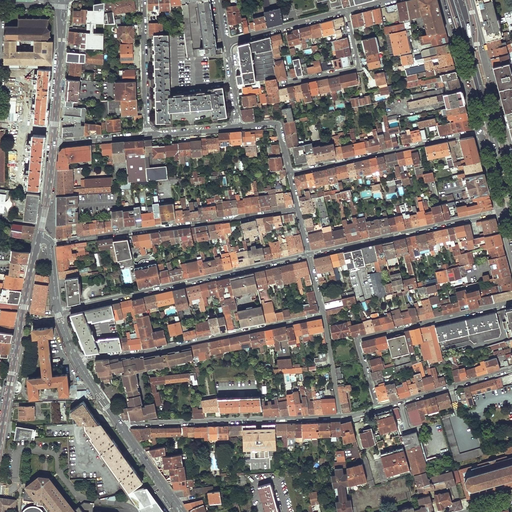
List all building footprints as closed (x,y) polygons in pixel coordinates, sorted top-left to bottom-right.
[(104,0),(104,2),(104,25),(111,24),(115,24),(113,14),(110,2),(111,2),(110,0),(104,0)] [(121,0),(111,2),(110,2),(113,14),(138,10),(138,3),(137,0),(121,0)] [(147,0),(148,11),(153,11),(153,8),(155,7),(155,4),(159,4),(158,0),(147,0)] [(158,0),(159,4),(159,10),(169,9),(169,12),(170,12),(170,6),(169,0),(158,0)] [(180,0),(181,2),(190,0),(197,0),(198,1),(199,1),(205,47),(200,48),(200,49),(193,50),(188,5),(181,5),(183,22),(184,34),(187,58),(201,56),(200,53),(206,52),(206,55),(222,53),(222,47),(216,48),(208,0),(180,0)] [(264,16),(267,27),(275,25),(282,23),(278,0),(276,0),(278,8),(270,10),(267,0),(261,0),(262,6),(264,12),(264,16)] [(316,0),(316,1),(319,0),(324,0),(325,2),(329,1),(330,7),(334,6),(335,8),(341,7),(342,8),(354,5),(353,0),(316,0)] [(427,34),(444,31),(439,10),(437,2),(436,0),(411,0),(406,1),(409,14),(421,11),(422,16),(427,34)] [(476,0),(482,20),(480,20),(482,26),(482,28),(484,36),(486,41),(488,41),(500,38),(503,37),(500,29),(492,0),(476,0)] [(503,37),(505,36),(494,0),(492,0),(500,29),(503,37)] [(383,28),(385,35),(412,29),(411,24),(409,14),(406,1),(386,7),(388,13),(395,11),(395,10),(398,9),(401,24),(383,28)] [(86,49),(103,49),(104,40),(104,37),(104,28),(104,25),(104,2),(93,4),(93,17),(86,17),(86,23),(86,33),(86,49)] [(251,8),(252,14),(264,12),(262,6),(251,8)] [(371,11),(374,24),(382,22),(379,8),(371,11)] [(81,12),(73,12),(73,23),(86,23),(86,17),(87,10),(81,10),(81,12)] [(228,18),(229,25),(241,23),(241,18),(239,11),(227,13),(228,18)] [(374,24),(371,11),(362,13),(364,26),(374,24)] [(409,14),(411,24),(414,24),(413,18),(422,16),(421,11),(409,14)] [(354,31),(365,29),(364,26),(362,13),(351,16),(354,31)] [(253,22),(255,30),(261,29),(267,27),(264,16),(261,17),(258,15),(252,16),(253,22)] [(5,25),(5,40),(17,41),(20,41),(33,41),(35,41),(48,42),(48,40),(50,37),(51,37),(51,36),(51,31),(52,31),(51,30),(50,30),(50,28),(49,26),(49,20),(50,19),(49,18),(48,19),(42,19),(41,18),(40,18),(38,18),(38,19),(36,19),(36,18),(35,18),(35,17),(33,17),(33,19),(28,19),(28,17),(27,17),(27,19),(20,19),(20,17),(19,17),(19,25),(14,25),(12,25),(8,25),(7,25),(5,25)] [(332,21),(336,41),(347,38),(346,36),(343,37),(343,35),(341,35),(339,26),(344,25),(343,18),(332,21)] [(319,24),(322,36),(331,34),(332,41),(333,41),(336,41),(332,21),(326,22),(319,24)] [(148,29),(148,35),(153,35),(162,35),(162,23),(148,23),(148,29)] [(309,27),(311,37),(311,39),(322,36),(319,24),(315,25),(309,27)] [(117,27),(118,39),(122,39),(132,39),(133,39),(133,27),(117,27)] [(298,29),(301,43),(301,45),(305,44),(304,39),(311,37),(309,27),(304,28),(298,29)] [(286,35),(289,46),(301,43),(298,29),(294,30),(292,31),(293,34),(286,35)] [(385,35),(388,50),(389,55),(409,51),(406,35),(413,34),(412,32),(412,29),(385,35)] [(68,38),(68,42),(80,43),(79,49),(85,50),(86,49),(86,33),(69,31),(68,38)] [(419,36),(421,45),(434,41),(435,42),(447,39),(444,31),(427,34),(419,36)] [(153,35),(156,123),(170,123),(171,112),(169,112),(169,110),(176,109),(205,107),(212,106),(213,108),(211,109),(212,120),(227,117),(223,88),(208,90),(208,93),(203,94),(203,92),(197,92),(197,94),(181,96),(181,94),(176,94),(176,96),(170,96),(169,34),(162,35),(153,35)] [(270,37),(274,59),(280,57),(278,45),(283,44),(280,34),(278,35),(270,37)] [(240,64),(242,75),(236,76),(237,84),(244,83),(256,81),(259,81),(276,78),(274,67),(275,66),(274,62),(274,59),(270,37),(254,41),(238,45),(240,60),(239,60),(239,64),(240,64)] [(363,40),(366,55),(377,53),(378,52),(375,37),(363,40)] [(333,41),(335,50),(349,47),(347,38),(336,41),(333,41)] [(488,41),(486,41),(486,42),(488,50),(502,46),(505,45),(511,42),(511,41),(511,39),(506,41),(501,42),(500,38),(488,41)] [(35,113),(35,123),(47,124),(47,115),(50,79),(51,64),(52,64),(53,48),(53,42),(48,42),(35,41),(35,52),(17,51),(17,41),(5,40),(4,63),(42,64),(42,70),(39,69),(38,78),(37,78),(37,83),(38,83),(36,109),(34,109),(34,110),(35,110),(35,113)] [(448,44),(421,50),(419,52),(420,55),(414,56),(415,60),(417,59),(450,52),(448,44)] [(502,46),(488,50),(489,54),(490,58),(501,56),(507,54),(511,51),(511,49),(511,48),(511,47),(511,48),(510,46),(506,48),(505,45),(502,46)] [(120,46),(120,59),(119,59),(119,61),(133,60),(133,46),(120,46)] [(339,54),(340,58),(347,56),(350,55),(349,47),(335,50),(335,55),(339,54)] [(78,54),(67,53),(66,62),(70,62),(81,63),(85,64),(85,63),(85,53),(78,52),(78,54)] [(454,65),(450,52),(417,59),(418,62),(424,61),(425,62),(425,65),(409,69),(404,70),(406,76),(415,74),(418,73),(454,65)] [(85,53),(85,63),(103,65),(103,55),(85,53)] [(367,57),(369,69),(381,66),(378,54),(367,57)] [(415,65),(412,54),(406,55),(401,56),(403,68),(404,68),(409,67),(415,65)] [(501,56),(490,58),(491,62),(492,66),(503,64),(510,62),(510,63),(511,62),(511,57),(509,59),(507,54),(501,56)] [(320,63),(321,71),(349,65),(348,62),(347,56),(340,58),(336,59),(335,59),(333,60),(334,65),(326,67),(325,61),(323,62),(320,63)] [(292,60),(294,69),(296,77),(302,76),(308,74),(306,68),(305,63),(300,64),(299,59),(292,60)] [(310,67),(311,74),(316,73),(321,71),(320,63),(319,60),(312,62),(313,67),(310,67)] [(276,79),(276,81),(286,79),(282,61),(274,62),(275,66),(274,67),(276,78),(276,79)] [(70,62),(69,79),(80,80),(81,63),(70,62)] [(503,64),(492,66),(494,75),(496,80),(496,82),(503,107),(505,113),(508,112),(511,110),(511,63),(511,62),(510,63),(510,62),(503,64)] [(425,75),(425,76),(440,73),(440,75),(455,71),(454,65),(418,73),(419,76),(425,75)] [(123,74),(123,81),(135,81),(134,70),(133,70),(119,71),(119,75),(123,74)] [(422,85),(434,83),(438,82),(443,81),(457,77),(455,71),(440,75),(441,78),(436,79),(421,83),(422,85)] [(85,73),(84,81),(92,81),(93,74),(85,73)] [(339,77),(341,87),(358,83),(356,73),(339,77)] [(374,75),(377,86),(386,83),(383,73),(374,75)] [(406,76),(407,82),(416,80),(417,80),(415,74),(406,76)] [(328,79),(332,99),(336,98),(336,94),(334,95),(333,90),(341,89),(341,87),(339,77),(328,79)] [(443,81),(444,89),(435,91),(432,92),(429,92),(427,92),(426,92),(425,93),(425,94),(423,95),(424,98),(440,95),(442,94),(461,90),(457,77),(443,81)] [(66,91),(65,100),(78,101),(80,80),(69,79),(67,79),(66,91)] [(265,81),(267,92),(277,90),(278,90),(276,81),(276,79),(265,81)] [(317,81),(319,93),(327,92),(328,96),(327,97),(328,102),(332,101),(332,99),(328,79),(317,81)] [(404,83),(405,89),(422,85),(421,83),(417,84),(416,80),(407,82),(404,83)] [(123,81),(113,82),(114,93),(120,93),(120,96),(114,96),(114,101),(122,100),(137,99),(137,97),(133,97),(132,93),(136,93),(136,81),(135,81),(123,81)] [(308,83),(311,99),(314,98),(313,95),(317,94),(318,99),(320,99),(319,95),(319,93),(317,81),(308,83)] [(301,85),(304,98),(305,102),(312,100),(311,99),(308,83),(301,85)] [(293,87),(296,100),(304,98),(301,85),(293,87)] [(243,89),(244,97),(254,95),(259,94),(261,93),(260,89),(259,89),(252,90),(251,87),(243,89)] [(290,105),(291,108),(292,112),(295,111),(293,102),(296,101),(296,100),(293,87),(287,88),(290,105)] [(379,89),(380,96),(386,95),(389,94),(389,93),(387,87),(379,89)] [(278,90),(280,102),(284,101),(285,106),(290,105),(287,88),(278,90)] [(261,103),(261,105),(279,102),(277,90),(267,92),(261,93),(259,94),(261,103)] [(442,94),(446,108),(450,107),(452,106),(459,105),(464,104),(461,90),(455,91),(447,93),(442,94)] [(425,93),(412,96),(413,101),(424,98),(423,95),(425,94),(425,93)] [(242,97),(244,107),(256,105),(254,95),(244,97),(242,97)] [(408,102),(409,108),(442,100),(440,95),(424,98),(413,101),(412,96),(412,95),(405,96),(407,102),(408,102)] [(351,100),(353,107),(354,107),(357,106),(371,104),(369,96),(365,97),(365,98),(358,99),(358,98),(351,100)] [(122,100),(123,117),(135,116),(138,116),(137,99),(122,100)] [(64,111),(64,120),(84,123),(85,113),(81,112),(82,108),(72,107),(73,103),(77,102),(78,101),(65,100),(64,111)] [(0,122),(10,123),(10,104),(7,104),(4,104),(4,112),(0,112),(0,122)] [(457,113),(466,111),(466,108),(464,104),(459,105),(452,106),(450,107),(446,108),(442,109),(443,116),(454,114),(457,113)] [(286,114),(287,122),(294,120),(292,112),(291,108),(281,110),(282,115),(286,114)] [(241,110),(242,120),(244,122),(249,121),(254,121),(253,109),(241,110)] [(457,113),(458,121),(468,119),(468,116),(466,111),(457,113)] [(436,124),(436,125),(456,121),(458,121),(457,113),(454,114),(443,116),(435,118),(436,124)] [(384,138),(386,148),(393,147),(389,128),(388,121),(387,118),(387,115),(383,116),(384,122),(386,133),(383,133),(384,138)] [(418,122),(419,128),(436,124),(435,118),(418,122)] [(108,120),(108,131),(121,130),(120,119),(108,120)] [(285,128),(286,135),(296,133),(294,123),(299,122),(298,119),(294,120),(287,122),(284,123),(285,128)] [(456,121),(436,125),(438,132),(439,136),(459,132),(471,129),(470,124),(468,119),(458,121),(456,121)] [(61,130),(60,136),(61,137),(62,137),(75,136),(85,135),(84,123),(64,120),(61,120),(61,130)] [(409,129),(412,142),(422,140),(420,133),(419,129),(413,131),(413,129),(419,128),(418,122),(408,124),(409,129)] [(84,123),(85,135),(90,135),(89,130),(96,130),(97,134),(102,134),(102,130),(102,125),(84,123)] [(389,128),(393,147),(397,146),(395,133),(400,132),(399,126),(389,128)] [(364,138),(366,153),(380,150),(376,131),(376,129),(372,130),(373,132),(375,140),(368,141),(365,128),(362,129),(363,134),(364,138)] [(351,137),(354,155),(366,153),(364,138),(361,138),(360,138),(361,143),(356,144),(353,129),(349,129),(350,134),(351,137)] [(412,142),(409,129),(406,130),(407,133),(401,135),(402,145),(412,142)] [(376,131),(380,150),(386,148),(384,138),(383,139),(382,134),(380,135),(380,130),(376,131)] [(242,132),(243,145),(243,146),(246,145),(256,145),(255,137),(263,137),(263,131),(251,132),(242,132)] [(230,133),(231,144),(241,144),(242,145),(243,145),(242,132),(236,133),(230,133)] [(218,138),(219,145),(231,144),(230,133),(225,134),(218,134),(218,138)] [(286,135),(288,148),(292,147),(298,146),(296,133),(286,135)] [(339,136),(338,133),(331,134),(333,143),(336,156),(336,159),(340,159),(343,158),(339,139),(351,137),(350,134),(339,136)] [(25,189),(25,193),(27,193),(39,195),(45,136),(34,135),(33,145),(32,145),(32,149),(32,150),(30,175),(29,175),(29,180),(30,180),(28,189),(25,189)] [(459,139),(466,162),(462,163),(461,161),(457,162),(452,146),(456,145),(455,140),(447,142),(451,154),(452,160),(454,167),(464,165),(466,164),(480,161),(477,148),(473,136),(459,139)] [(339,139),(343,158),(349,157),(354,155),(351,137),(339,139)] [(207,154),(207,150),(219,148),(219,145),(218,138),(206,139),(206,141),(201,141),(202,155),(207,154)] [(152,151),(153,158),(166,157),(165,156),(165,147),(158,147),(158,146),(152,147),(152,140),(148,140),(143,141),(144,154),(148,153),(148,151),(152,151)] [(125,142),(127,174),(127,183),(130,183),(140,182),(146,181),(144,156),(144,154),(143,141),(135,141),(125,142)] [(201,141),(190,142),(190,143),(191,155),(191,157),(202,156),(202,155),(201,141)] [(117,143),(117,151),(120,151),(120,154),(121,174),(127,174),(125,142),(121,142),(117,143)] [(424,147),(428,160),(451,154),(447,142),(424,147)] [(102,148),(102,155),(109,154),(109,159),(112,159),(112,143),(107,144),(102,144),(102,148)] [(178,144),(179,156),(191,155),(190,143),(178,144)] [(336,156),(333,143),(320,146),(320,145),(312,146),(313,153),(315,160),(336,156)] [(165,147),(165,156),(172,155),(173,160),(176,160),(176,166),(180,166),(179,156),(178,144),(173,144),(174,146),(165,147)] [(267,148),(268,154),(272,153),(272,149),(278,148),(277,144),(271,145),(271,147),(267,148)] [(69,161),(92,159),(92,145),(84,146),(63,147),(59,151),(59,154),(58,170),(70,169),(69,161)] [(246,145),(247,157),(257,156),(256,145),(246,145)] [(292,147),(296,164),(307,162),(305,155),(305,152),(304,145),(298,146),(292,147)] [(268,154),(268,158),(280,157),(279,152),(278,148),(272,149),(272,153),(268,154)] [(410,151),(413,163),(414,166),(416,175),(420,174),(419,171),(418,171),(417,167),(418,167),(418,164),(419,163),(416,152),(414,152),(413,150),(410,151)] [(403,152),(406,165),(407,172),(409,171),(408,168),(408,164),(413,163),(410,151),(403,152)] [(395,154),(401,179),(408,177),(408,173),(404,174),(402,166),(406,165),(403,152),(395,154)] [(305,155),(307,162),(308,166),(312,165),(316,164),(315,160),(313,153),(305,155)] [(383,157),(387,169),(388,174),(391,174),(390,168),(395,167),(396,170),(395,170),(398,180),(401,179),(395,154),(383,157)] [(144,156),(146,181),(150,181),(167,179),(167,177),(166,166),(148,168),(147,156),(144,156)] [(268,158),(271,171),(277,170),(279,170),(282,170),(281,164),(280,157),(268,158)] [(376,158),(380,176),(381,179),(383,178),(383,177),(383,174),(383,170),(387,169),(383,157),(376,158)] [(369,160),(372,172),(373,179),(376,178),(376,177),(380,176),(376,158),(369,160)] [(361,162),(364,174),(367,173),(372,172),(369,160),(361,162)] [(434,171),(450,168),(454,167),(452,160),(447,161),(448,165),(433,168),(434,171)] [(464,168),(465,173),(452,176),(453,179),(458,178),(461,177),(466,176),(481,173),(483,172),(482,167),(480,161),(466,164),(464,165),(454,167),(450,168),(451,171),(464,168)] [(357,175),(357,176),(360,175),(364,175),(364,174),(361,162),(354,163),(357,175)] [(347,165),(351,182),(354,181),(353,176),(357,175),(354,163),(351,164),(347,165)] [(334,168),(338,180),(340,190),(341,192),(344,192),(342,183),(341,183),(340,179),(347,178),(348,182),(351,182),(347,165),(344,166),(338,167),(334,168)] [(327,170),(330,182),(331,185),(335,184),(334,181),(338,180),(334,168),(331,169),(327,170)] [(58,177),(57,188),(73,187),(74,187),(73,169),(70,169),(58,170),(58,177)] [(319,171),(322,184),(323,185),(324,184),(330,182),(327,170),(322,171),(319,171)] [(312,173),(315,186),(322,184),(319,171),(316,172),(312,173)] [(425,180),(425,183),(427,183),(427,181),(435,180),(433,172),(423,174),(424,178),(425,180)] [(461,177),(458,178),(460,186),(463,186),(467,184),(469,191),(465,192),(462,192),(464,199),(465,199),(467,199),(487,194),(489,193),(487,186),(485,181),(483,172),(481,173),(466,176),(461,177)] [(305,174),(309,187),(315,186),(312,173),(308,174),(305,174)] [(121,177),(122,183),(127,183),(127,174),(121,174),(112,175),(111,178),(121,177)] [(294,177),(300,202),(312,199),(311,197),(310,191),(305,192),(306,197),(302,198),(300,189),(309,187),(305,174),(299,176),(294,177)] [(76,185),(76,187),(85,187),(109,185),(111,185),(111,184),(111,178),(85,180),(85,185),(76,185)] [(387,182),(389,190),(397,189),(396,184),(395,180),(392,181),(389,181),(387,182)] [(268,191),(271,210),(278,209),(275,189),(270,190),(269,185),(267,186),(268,191)] [(243,199),(246,213),(261,211),(258,192),(256,186),(255,187),(255,189),(256,197),(243,199)] [(57,188),(57,195),(76,194),(111,192),(111,187),(109,187),(77,189),(77,192),(73,192),(73,189),(73,187),(57,188)] [(275,189),(278,209),(286,208),(283,194),(282,188),(275,189)] [(0,216),(12,219),(13,206),(15,206),(16,206),(16,204),(15,203),(14,203),(15,192),(0,189),(0,216)] [(223,204),(225,216),(232,215),(228,190),(226,191),(227,196),(226,196),(227,201),(222,202),(223,204)] [(228,190),(232,215),(238,214),(235,195),(232,195),(230,190),(228,190)] [(337,193),(338,198),(339,204),(343,204),(342,202),(341,202),(340,198),(352,195),(352,194),(351,190),(344,192),(341,192),(337,193)] [(258,192),(261,211),(271,210),(268,191),(258,192)] [(235,195),(238,214),(246,213),(243,199),(242,194),(237,195),(236,192),(235,192),(235,195)] [(283,194),(286,208),(294,207),(290,192),(283,194)] [(26,206),(24,220),(36,222),(37,215),(39,201),(39,195),(27,193),(26,202),(25,202),(24,206),(26,206)] [(466,205),(468,213),(493,208),(491,201),(489,193),(487,194),(467,199),(465,199),(466,205)] [(57,195),(57,225),(76,223),(76,213),(76,206),(76,198),(76,194),(57,195)] [(215,205),(217,217),(225,216),(223,204),(218,205),(217,200),(219,200),(218,194),(213,195),(214,202),(215,204),(215,205)] [(453,195),(446,197),(448,203),(455,201),(453,195)] [(323,231),(326,246),(335,244),(330,224),(325,201),(324,196),(318,197),(315,198),(316,201),(318,209),(318,210),(321,222),(321,224),(322,227),(323,231)] [(421,197),(427,223),(434,221),(432,211),(429,212),(426,201),(425,201),(424,200),(422,196),(421,196),(421,197)] [(417,212),(420,225),(427,223),(421,197),(418,198),(421,211),(417,212)] [(300,202),(303,213),(314,211),(312,202),(316,201),(315,198),(312,199),(300,202)] [(208,207),(210,218),(217,217),(215,205),(211,206),(211,202),(209,203),(208,199),(206,199),(208,207)] [(198,206),(200,219),(210,218),(208,207),(201,208),(200,201),(197,202),(198,206)] [(344,229),(347,241),(361,238),(358,222),(357,219),(354,206),(353,201),(351,202),(354,217),(353,217),(354,223),(348,224),(346,218),(346,219),(343,204),(339,204),(344,229)] [(432,211),(434,221),(445,219),(441,205),(440,201),(430,203),(432,211)] [(441,205),(445,219),(450,218),(447,207),(456,205),(455,201),(441,205)] [(182,210),(183,222),(192,220),(190,209),(185,210),(184,202),(181,203),(181,205),(182,210)] [(159,209),(161,220),(175,218),(173,206),(173,203),(158,205),(159,209)] [(175,220),(176,223),(183,222),(182,210),(179,210),(178,206),(178,205),(173,206),(175,218),(175,220)] [(395,217),(398,230),(406,228),(401,209),(400,205),(396,206),(397,213),(394,214),(395,217)] [(468,213),(466,205),(457,207),(459,216),(468,213)] [(190,209),(192,220),(200,219),(198,206),(189,207),(190,209)] [(387,212),(391,231),(398,230),(395,217),(391,218),(389,208),(388,208),(387,207),(386,207),(387,212)] [(410,216),(413,226),(420,225),(417,212),(416,207),(414,208),(415,209),(413,210),(414,215),(410,216)] [(136,223),(136,228),(161,225),(161,222),(161,220),(159,209),(153,210),(153,213),(140,215),(137,215),(136,212),(134,213),(136,223)] [(401,209),(406,228),(413,226),(410,216),(406,217),(405,213),(406,213),(405,210),(403,210),(403,209),(401,209)] [(119,226),(124,225),(122,212),(122,210),(111,211),(111,218),(112,231),(119,230),(119,226)] [(122,212),(124,225),(136,223),(134,213),(134,211),(122,212)] [(366,222),(369,236),(381,233),(378,219),(368,221),(367,216),(367,212),(364,212),(366,222)] [(378,219),(381,233),(391,231),(387,212),(383,213),(384,218),(378,219)] [(273,216),(275,222),(275,225),(279,224),(282,223),(281,215),(273,216)] [(263,217),(266,231),(267,233),(271,231),(269,224),(275,222),(273,216),(263,217)] [(260,237),(260,240),(263,239),(261,232),(266,231),(263,217),(256,218),(260,237)] [(240,220),(245,239),(250,238),(253,237),(254,239),(258,238),(260,237),(256,218),(240,220)] [(304,219),(306,227),(313,226),(312,224),(311,218),(304,219)] [(482,225),(484,233),(480,234),(480,237),(484,236),(485,236),(499,233),(497,225),(495,218),(481,221),(476,222),(477,226),(482,225)] [(96,220),(98,233),(105,232),(104,222),(99,223),(99,219),(96,220)] [(90,224),(91,234),(98,233),(96,220),(93,220),(94,224),(90,224)] [(82,222),(84,235),(91,234),(90,224),(86,225),(85,221),(82,222)] [(57,225),(57,239),(71,237),(71,226),(77,225),(78,236),(84,235),(82,222),(79,222),(76,223),(57,225)] [(222,223),(224,233),(232,232),(230,222),(222,223)] [(358,222),(361,238),(369,236),(366,222),(360,223),(359,222),(358,222)] [(215,224),(217,234),(218,237),(219,239),(221,238),(222,240),(226,239),(225,235),(224,234),(224,233),(222,223),(215,224)] [(464,225),(467,236),(467,238),(468,240),(474,238),(470,223),(464,225)] [(6,224),(5,236),(8,237),(8,236),(19,237),(19,239),(32,240),(33,234),(34,228),(6,224)] [(206,225),(209,237),(210,239),(212,239),(211,236),(217,234),(215,224),(206,225)] [(330,224),(335,244),(347,241),(344,229),(340,230),(340,232),(334,233),(333,230),(335,230),(334,226),(333,226),(333,224),(330,224)] [(195,227),(197,240),(209,237),(206,225),(195,227)] [(454,227),(457,238),(458,242),(462,241),(461,237),(467,236),(464,225),(454,227)] [(178,229),(181,241),(182,249),(186,248),(185,242),(188,241),(189,245),(194,244),(193,241),(190,227),(178,229)] [(447,229),(453,249),(454,255),(461,254),(460,252),(459,245),(459,244),(455,245),(453,239),(457,238),(454,227),(447,229)] [(293,232),(298,253),(304,251),(300,234),(296,235),(294,228),(292,228),(293,232)] [(160,231),(162,240),(170,238),(171,243),(176,242),(173,229),(160,231)] [(440,230),(443,241),(445,247),(448,247),(447,244),(449,244),(451,249),(453,249),(447,229),(440,230)] [(433,232),(437,245),(438,250),(441,250),(439,242),(443,241),(440,230),(433,232)] [(149,233),(153,246),(154,254),(157,253),(156,248),(155,248),(153,243),(162,241),(162,240),(160,231),(149,233)] [(308,235),(311,249),(326,246),(323,231),(308,235)] [(287,242),(289,255),(294,254),(298,253),(293,232),(285,234),(287,242)] [(425,234),(430,251),(434,250),(433,246),(437,245),(433,232),(425,234)] [(137,234),(141,253),(142,254),(146,253),(145,248),(153,246),(149,233),(137,234)] [(485,239),(486,245),(481,246),(481,247),(480,247),(480,249),(484,248),(486,248),(487,248),(491,247),(502,244),(501,239),(499,233),(485,236),(484,236),(480,237),(476,238),(474,238),(468,240),(469,245),(467,245),(468,249),(474,248),(473,244),(480,243),(479,240),(485,239)] [(130,248),(131,255),(141,253),(137,234),(132,235),(135,247),(130,248)] [(280,245),(282,256),(286,255),(289,255),(287,242),(283,243),(280,234),(277,235),(280,245)] [(415,236),(420,254),(430,252),(425,234),(415,236)] [(410,237),(415,255),(420,254),(415,236),(410,237)] [(405,238),(411,260),(413,260),(412,255),(415,255),(410,237),(405,238)] [(112,238),(97,240),(99,249),(102,248),(111,247),(112,252),(115,251),(113,241),(112,238)] [(115,251),(117,259),(132,257),(131,255),(130,248),(127,238),(113,241),(115,251)] [(270,247),(273,258),(277,257),(282,256),(280,245),(273,247),(272,243),(270,241),(270,238),(268,239),(270,247)] [(393,241),(397,256),(405,254),(406,256),(405,256),(410,275),(414,274),(411,260),(405,238),(393,241)] [(262,247),(265,260),(269,259),(273,258),(270,247),(265,248),(263,239),(260,240),(262,246),(262,247)] [(227,244),(232,267),(236,266),(239,266),(235,248),(235,247),(231,248),(229,240),(226,240),(226,242),(227,244)] [(397,256),(393,241),(382,243),(387,262),(387,264),(398,261),(397,256)] [(56,245),(57,258),(75,256),(79,255),(79,252),(72,253),(71,247),(78,246),(78,242),(56,245)] [(374,245),(382,273),(385,273),(382,263),(387,262),(382,243),(374,245)] [(222,257),(225,269),(229,268),(232,267),(227,244),(224,245),(226,253),(221,254),(222,257)] [(491,253),(492,256),(487,257),(487,260),(488,259),(505,255),(504,250),(502,244),(491,247),(493,253),(491,253)] [(361,248),(365,263),(374,261),(377,273),(368,275),(374,298),(386,295),(388,295),(385,284),(383,277),(382,273),(374,245),(361,248)] [(235,248),(239,266),(244,265),(250,263),(247,251),(246,246),(243,246),(244,251),(240,252),(239,247),(235,248)] [(247,251),(250,263),(257,262),(265,260),(262,247),(256,249),(255,246),(251,247),(252,250),(247,251)] [(212,248),(217,271),(221,270),(225,269),(222,257),(218,258),(215,247),(212,248)] [(201,255),(205,273),(212,272),(212,269),(215,268),(216,271),(217,271),(212,248),(209,248),(212,260),(205,262),(203,254),(202,250),(200,250),(201,255)] [(350,250),(355,267),(365,264),(365,263),(361,248),(350,250)] [(13,250),(12,261),(27,263),(28,258),(29,252),(13,250)] [(343,252),(346,264),(348,269),(355,267),(350,250),(343,252)] [(329,255),(334,273),(336,280),(339,279),(338,273),(336,266),(346,264),(343,252),(329,255)] [(454,255),(457,264),(457,267),(472,263),(473,263),(471,252),(464,253),(461,254),(454,255)] [(198,263),(200,274),(203,274),(205,273),(201,255),(197,256),(197,261),(198,263)] [(314,259),(320,286),(323,285),(323,284),(326,283),(325,280),(323,280),(323,276),(322,276),(321,272),(330,270),(331,274),(334,273),(329,255),(314,259)] [(505,255),(488,259),(493,279),(510,274),(508,265),(505,255)] [(57,258),(58,270),(68,269),(68,260),(76,259),(75,256),(57,258)] [(301,262),(304,276),(306,285),(312,283),(310,274),(307,260),(301,262)] [(12,261),(10,275),(24,277),(26,270),(27,263),(12,261)] [(293,263),(298,282),(300,294),(303,293),(302,289),(302,288),(300,277),(304,276),(301,262),(299,262),(293,263)] [(168,269),(171,281),(177,280),(184,278),(181,263),(179,264),(177,264),(178,269),(173,270),(171,265),(170,266),(167,266),(168,269)] [(186,266),(188,277),(195,275),(200,274),(198,263),(186,266)] [(279,267),(283,283),(285,287),(288,286),(287,280),(293,278),(294,283),(298,282),(293,263),(286,265),(279,267)] [(450,268),(446,269),(448,278),(448,281),(462,278),(461,274),(466,273),(465,269),(473,267),(472,263),(457,267),(451,268),(450,268)] [(157,265),(161,283),(165,282),(171,281),(168,269),(164,270),(163,264),(157,265)] [(157,265),(135,270),(139,288),(156,284),(161,283),(157,265)] [(272,268),(276,283),(276,284),(283,283),(279,267),(275,267),(272,268)] [(58,270),(59,278),(65,277),(78,276),(91,274),(91,272),(88,272),(88,271),(78,272),(77,268),(68,269),(58,270)] [(265,270),(268,284),(276,283),(272,268),(268,269),(265,270)] [(444,270),(436,272),(437,277),(439,283),(444,282),(443,279),(448,278),(446,269),(444,270)] [(253,275),(257,289),(259,295),(263,294),(263,292),(264,292),(264,290),(269,289),(268,284),(265,270),(260,271),(253,272),(253,275)] [(401,271),(390,274),(392,283),(395,293),(396,293),(403,291),(406,291),(403,280),(401,271)] [(5,288),(10,288),(22,290),(24,277),(10,275),(0,273),(0,279),(6,280),(5,288)] [(497,279),(499,285),(511,281),(511,280),(511,278),(510,274),(493,279),(490,279),(487,280),(488,282),(495,281),(495,280),(497,279)] [(36,275),(30,313),(44,315),(44,307),(47,286),(47,277),(42,276),(36,275)] [(253,275),(230,280),(233,295),(257,289),(253,275)] [(65,277),(68,304),(80,301),(78,276),(65,277)] [(403,280),(406,291),(411,289),(418,288),(417,284),(415,277),(403,280)] [(220,298),(220,299),(223,298),(222,293),(224,292),(223,287),(227,286),(228,291),(230,291),(231,295),(233,295),(230,280),(230,278),(223,279),(216,281),(220,298)] [(220,298),(216,281),(211,282),(206,283),(210,295),(215,294),(217,299),(220,298)] [(481,296),(492,293),(493,295),(511,289),(511,281),(499,285),(496,286),(479,290),(481,296)] [(199,285),(205,306),(208,305),(206,296),(210,295),(206,283),(202,284),(199,285)] [(385,284),(388,295),(395,293),(392,283),(385,284)] [(428,285),(426,286),(427,292),(428,293),(437,291),(437,289),(435,284),(428,285)] [(185,288),(188,300),(189,305),(192,304),(191,300),(200,297),(201,302),(199,303),(201,312),(206,311),(205,306),(199,285),(192,286),(185,288)] [(3,287),(0,301),(19,303),(20,296),(22,290),(10,288),(5,288),(3,287)] [(172,291),(175,302),(188,300),(185,288),(178,289),(172,291)] [(477,298),(479,306),(511,297),(511,289),(493,295),(477,298)] [(457,296),(461,310),(469,308),(465,294),(464,290),(456,292),(457,296)] [(465,294),(469,308),(479,306),(477,298),(477,297),(481,296),(479,290),(465,294)] [(155,295),(158,306),(175,302),(172,291),(163,293),(155,295)] [(143,297),(146,307),(146,308),(155,306),(156,310),(159,310),(158,306),(155,295),(149,296),(143,297)] [(355,295),(341,298),(342,300),(343,305),(348,304),(353,303),(357,302),(355,295)] [(438,295),(429,297),(431,305),(440,302),(439,300),(438,295)] [(304,307),(306,315),(312,313),(319,312),(315,296),(308,298),(309,303),(303,304),(304,307)] [(449,298),(439,300),(440,302),(441,307),(443,314),(461,310),(457,296),(449,298)] [(132,300),(135,315),(138,314),(136,309),(146,307),(143,297),(137,299),(132,300)] [(221,300),(222,306),(235,303),(234,297),(224,300),(221,300)] [(423,308),(426,319),(434,317),(432,310),(431,305),(429,297),(425,298),(426,300),(421,301),(423,308)] [(0,307),(18,309),(18,306),(19,303),(0,301),(0,300),(0,307)] [(136,317),(135,315),(132,300),(126,301),(119,303),(123,319),(123,320),(125,319),(124,317),(127,317),(125,312),(131,311),(132,316),(134,324),(137,323),(136,317)] [(324,304),(326,310),(344,306),(343,305),(342,300),(324,304)] [(265,320),(266,323),(271,322),(277,320),(275,313),(273,302),(272,301),(263,303),(263,301),(261,302),(262,305),(265,320)] [(416,308),(419,320),(426,319),(423,308),(419,309),(418,302),(415,303),(416,308)] [(112,305),(114,317),(115,320),(115,321),(119,320),(123,319),(119,303),(115,304),(112,305)] [(224,316),(228,330),(232,330),(234,329),(230,310),(229,309),(234,308),(236,308),(235,303),(222,306),(224,316)] [(407,304),(411,322),(419,320),(416,308),(412,308),(409,303),(407,304)] [(70,314),(86,353),(90,352),(104,351),(122,349),(119,339),(119,337),(99,339),(99,340),(95,340),(87,321),(90,320),(91,323),(114,317),(112,305),(101,307),(79,312),(70,314)] [(255,323),(265,320),(262,305),(237,311),(238,313),(238,315),(239,320),(240,326),(251,323),(250,321),(254,321),(255,323)] [(326,310),(328,324),(330,324),(329,319),(329,315),(345,310),(344,306),(326,310)] [(384,314),(388,328),(391,327),(394,326),(390,312),(389,306),(387,306),(388,313),(384,314)] [(304,307),(290,310),(291,313),(292,317),(299,316),(306,315),(304,307)] [(441,307),(432,310),(434,317),(438,316),(440,313),(443,314),(441,307)] [(502,315),(505,328),(508,328),(509,333),(507,333),(509,340),(511,339),(511,308),(502,310),(503,315),(502,315)] [(390,312),(394,326),(399,325),(404,324),(400,309),(390,312)] [(0,323),(14,326),(17,312),(2,310),(0,319),(0,323)] [(283,311),(275,313),(277,320),(279,320),(285,319),(284,315),(283,311)] [(435,327),(438,341),(445,340),(445,342),(449,341),(449,339),(460,336),(460,338),(464,337),(463,335),(475,333),(475,334),(479,333),(479,332),(490,329),(490,331),(494,330),(494,328),(500,327),(496,312),(435,327)] [(378,316),(382,329),(385,328),(388,328),(384,314),(378,316)] [(137,323),(143,348),(149,347),(155,345),(152,332),(149,322),(148,315),(139,316),(138,317),(136,317),(137,323)] [(168,324),(171,335),(183,332),(182,329),(180,322),(178,315),(172,316),(173,323),(168,324)] [(223,332),(228,330),(224,316),(217,318),(220,331),(220,332),(223,332)] [(372,319),(375,331),(379,330),(382,329),(378,316),(371,317),(372,319)] [(209,321),(212,333),(220,331),(217,318),(217,317),(208,319),(209,321)] [(375,331),(372,319),(366,321),(366,317),(362,318),(363,322),(366,333),(371,332),(375,331)] [(306,322),(310,341),(310,342),(313,341),(312,333),(321,331),(321,332),(323,332),(321,319),(313,321),(306,322)] [(350,320),(348,321),(348,322),(352,334),(352,336),(360,334),(366,333),(363,322),(352,325),(350,320)] [(194,326),(197,337),(203,335),(212,334),(212,333),(209,321),(194,324),(194,326)] [(306,341),(310,341),(306,322),(303,323),(299,324),(301,334),(305,334),(306,341)] [(331,327),(334,339),(352,334),(348,322),(331,327)] [(0,327),(2,327),(1,333),(13,334),(14,326),(0,323),(0,327)] [(127,337),(130,349),(136,349),(143,348),(137,323),(134,324),(136,332),(137,338),(131,339),(129,333),(129,331),(126,331),(127,337)] [(292,325),(294,336),(301,334),(299,324),(296,324),(292,325)] [(419,328),(423,341),(428,360),(428,363),(428,364),(432,363),(441,360),(443,360),(438,341),(435,327),(434,324),(419,328)] [(285,327),(287,338),(288,344),(291,343),(292,347),(296,347),(294,336),(292,325),(289,326),(285,327)] [(183,332),(184,339),(191,338),(197,337),(194,326),(189,327),(189,328),(190,331),(183,332)] [(28,378),(30,398),(39,397),(38,386),(59,384),(60,395),(69,394),(68,384),(67,374),(52,375),(48,336),(53,335),(52,327),(32,329),(33,338),(39,337),(43,376),(28,378)] [(271,329),(273,341),(274,347),(275,351),(279,350),(278,340),(287,338),(285,327),(276,328),(271,329)] [(409,330),(412,343),(423,341),(419,328),(409,330)] [(264,331),(266,343),(273,341),(271,329),(267,330),(264,331)] [(152,332),(155,345),(161,344),(167,343),(164,330),(152,332)] [(405,334),(409,353),(415,352),(414,350),(412,343),(409,330),(406,331),(404,332),(405,334)] [(258,345),(260,345),(261,353),(264,352),(263,344),(266,343),(264,331),(260,332),(256,332),(258,345)] [(0,340),(11,342),(13,334),(1,333),(0,332),(0,340)] [(249,334),(251,346),(252,352),(254,352),(254,346),(258,345),(256,332),(252,333),(249,334)] [(238,336),(240,348),(251,346),(249,334),(243,335),(238,336)] [(389,346),(392,357),(409,353),(405,334),(387,338),(389,346)] [(228,338),(230,350),(240,348),(238,336),(232,337),(228,338)] [(374,339),(378,349),(389,346),(387,338),(386,336),(380,337),(374,339)] [(119,339),(122,349),(122,350),(126,350),(130,349),(127,337),(119,339)] [(218,340),(220,352),(230,350),(228,338),(223,339),(218,340)] [(362,343),(365,352),(376,349),(376,350),(377,351),(376,351),(378,357),(380,356),(378,349),(374,339),(369,340),(363,342),(362,343)] [(511,343),(511,348),(502,351),(502,350),(493,353),(494,355),(486,357),(487,359),(511,352),(511,339),(509,340),(485,347),(486,351),(511,343)] [(11,342),(0,340),(0,353),(1,353),(0,356),(0,358),(7,358),(8,357),(11,342)] [(207,342),(209,354),(220,352),(218,340),(212,341),(207,342)] [(190,346),(192,357),(199,356),(198,352),(205,351),(207,358),(210,358),(209,354),(207,342),(199,344),(190,346)] [(110,359),(96,360),(97,365),(95,366),(96,371),(98,370),(98,373),(100,375),(101,375),(101,377),(102,379),(104,378),(104,382),(110,381),(109,377),(113,376),(112,370),(115,370),(116,373),(125,371),(125,374),(122,375),(125,386),(126,385),(130,401),(128,401),(129,407),(124,408),(125,411),(121,412),(123,418),(126,417),(127,419),(130,418),(131,420),(136,419),(136,420),(157,415),(155,406),(154,402),(144,404),(144,406),(141,407),(141,404),(139,391),(138,391),(136,383),(138,382),(135,372),(157,367),(158,368),(164,367),(163,365),(169,363),(169,365),(187,361),(187,360),(192,359),(190,349),(167,354),(167,355),(161,357),(161,356),(145,359),(145,357),(141,358),(141,357),(132,359),(131,358),(123,360),(120,361),(119,358),(117,358),(110,360),(110,359)] [(484,360),(487,372),(500,368),(498,361),(507,358),(508,360),(511,358),(511,352),(487,359),(484,360)] [(314,359),(315,363),(323,361),(326,361),(326,360),(325,353),(318,354),(318,358),(314,359)] [(455,356),(461,380),(467,378),(465,370),(464,366),(461,367),(459,358),(461,357),(461,356),(461,355),(455,356)] [(451,364),(455,381),(461,380),(455,356),(452,357),(454,363),(451,364)] [(291,358),(276,359),(278,366),(278,369),(279,368),(292,368),(292,365),(291,358)] [(370,361),(373,371),(383,368),(380,358),(370,361)] [(503,362),(505,366),(511,364),(511,358),(508,360),(503,362)] [(475,369),(477,375),(487,372),(484,360),(482,361),(483,365),(481,365),(478,365),(479,368),(475,369)] [(316,369),(327,368),(326,361),(323,361),(315,363),(315,366),(316,369)] [(395,367),(397,373),(401,372),(403,372),(412,369),(413,369),(412,365),(412,364),(412,363),(395,367)] [(430,371),(434,387),(445,384),(443,377),(438,378),(435,367),(433,367),(432,363),(428,364),(429,366),(430,371)] [(420,372),(425,390),(434,387),(430,371),(428,371),(429,377),(425,378),(424,375),(425,375),(424,373),(422,364),(418,365),(418,364),(412,365),(413,369),(414,369),(419,367),(420,372)] [(371,372),(373,380),(383,377),(392,375),(394,374),(397,373),(395,367),(395,366),(391,367),(371,372)] [(344,380),(343,380),(342,374),(340,374),(339,367),(335,368),(342,413),(349,412),(345,392),(352,391),(351,384),(344,385),(344,383),(345,383),(344,380)] [(465,370),(467,378),(477,375),(475,369),(475,368),(465,370)] [(165,375),(166,382),(193,379),(193,385),(197,384),(195,372),(195,371),(195,370),(189,371),(189,373),(165,375)] [(415,383),(418,392),(425,390),(420,372),(413,374),(414,377),(414,379),(415,383)] [(395,383),(399,398),(405,396),(410,395),(406,382),(400,384),(397,384),(397,382),(394,374),(392,375),(395,383)] [(150,377),(153,392),(152,392),(154,402),(155,406),(161,405),(158,394),(157,392),(155,383),(166,382),(165,375),(150,377)] [(373,380),(380,402),(380,403),(381,403),(382,403),(386,402),(389,401),(385,385),(383,377),(373,380)] [(406,382),(410,395),(418,392),(415,383),(410,384),(409,379),(406,380),(406,382)] [(493,379),(469,386),(471,396),(497,389),(493,379)] [(385,385),(389,401),(394,399),(399,398),(395,383),(390,385),(390,384),(385,385)] [(301,403),(303,415),(306,414),(309,414),(305,390),(304,386),(299,387),(302,401),(304,403),(301,403)] [(463,388),(469,409),(475,408),(471,396),(469,386),(463,388)] [(288,403),(290,415),(293,415),(296,415),(293,394),(291,387),(288,387),(290,403),(288,403)] [(262,409),(263,416),(272,416),(281,415),(278,400),(276,388),(273,389),(275,399),(271,400),(270,396),(267,396),(268,401),(264,401),(263,394),(259,394),(260,397),(262,409)] [(305,390),(309,414),(312,414),(316,414),(312,392),(309,392),(308,389),(305,390)] [(321,400),(323,414),(330,414),(337,413),(334,399),(324,399),(323,395),(322,395),(322,391),(319,391),(321,400)] [(315,392),(312,392),(316,414),(319,414),(323,414),(321,400),(316,400),(315,392)] [(434,396),(438,409),(451,406),(447,392),(434,396)] [(293,394),(296,415),(299,415),(303,415),(301,403),(299,393),(293,394)] [(423,400),(427,413),(438,409),(434,396),(423,400)] [(217,398),(220,411),(262,409),(260,397),(217,398)] [(217,398),(201,400),(201,403),(202,411),(203,412),(220,411),(217,398)] [(278,400),(281,415),(285,415),(290,415),(288,403),(287,398),(278,400)] [(78,419),(78,423),(84,423),(97,422),(99,422),(98,422),(95,422),(94,416),(83,400),(70,410),(78,419)] [(415,402),(421,421),(423,421),(423,420),(426,419),(424,414),(427,413),(423,400),(415,402)] [(405,405),(410,422),(412,423),(413,426),(421,424),(421,421),(415,402),(405,405)] [(19,407),(19,419),(34,419),(33,406),(19,407)] [(192,418),(199,418),(204,418),(203,412),(202,411),(199,411),(199,407),(192,408),(192,418)] [(396,407),(391,409),(394,419),(399,418),(396,407)] [(374,414),(380,434),(397,429),(394,419),(391,409),(384,411),(374,414)] [(441,419),(455,462),(480,455),(478,449),(463,453),(462,455),(459,454),(457,452),(458,451),(448,417),(454,415),(453,412),(444,415),(445,418),(441,419)] [(344,422),(340,422),(341,435),(342,442),(355,439),(350,421),(348,421),(344,422)] [(98,449),(96,450),(101,456),(102,455),(117,475),(116,476),(120,483),(122,482),(129,491),(142,482),(135,473),(136,472),(132,466),(130,467),(116,448),(117,447),(116,446),(117,445),(113,439),(111,440),(103,428),(99,422),(97,422),(84,423),(84,427),(90,434),(91,436),(89,437),(98,449)] [(318,423),(318,436),(322,436),(323,438),(324,438),(324,436),(331,436),(329,422),(323,423),(318,423)] [(329,422),(331,436),(331,441),(335,441),(335,435),(341,435),(340,422),(334,422),(329,422)] [(286,424),(287,441),(292,440),(292,438),(295,438),(295,423),(291,424),(286,424)] [(302,423),(302,437),(318,436),(318,423),(310,423),(302,423)] [(275,427),(276,435),(282,435),(282,447),(287,446),(287,442),(287,441),(286,424),(281,424),(275,424),(275,427)] [(228,426),(228,435),(242,434),(242,428),(242,425),(235,425),(228,426)] [(17,426),(15,439),(34,438),(36,429),(17,426)] [(187,427),(188,434),(188,436),(192,436),(193,434),(201,433),(201,436),(204,436),(204,440),(208,439),(208,438),(208,426),(198,427),(187,427)] [(208,426),(208,438),(218,438),(218,426),(212,426),(208,426)] [(218,426),(218,438),(227,438),(227,442),(228,442),(228,435),(228,426),(223,426),(218,426)] [(164,428),(164,435),(180,435),(180,427),(164,428)] [(275,427),(262,427),(263,431),(256,431),(256,428),(242,428),(242,434),(243,449),(251,449),(251,457),(269,457),(269,449),(276,448),(276,435),(275,427)] [(130,430),(138,441),(151,437),(151,435),(151,428),(130,429),(130,430)] [(151,428),(151,435),(155,435),(162,435),(163,436),(164,436),(164,435),(164,428),(151,428)] [(359,433),(362,447),(374,443),(370,428),(365,429),(365,431),(359,433)] [(401,435),(413,474),(427,470),(428,469),(426,463),(427,462),(420,438),(418,439),(415,431),(409,433),(401,435)] [(152,449),(164,447),(164,443),(163,443),(163,445),(156,446),(156,440),(155,440),(155,435),(151,435),(151,437),(152,447),(152,449)] [(383,440),(376,441),(378,448),(384,446),(383,440)] [(505,453),(508,454),(511,452),(511,445),(503,448),(505,453)] [(165,457),(164,447),(152,449),(148,450),(154,459),(151,459),(158,469),(183,466),(181,454),(167,456),(165,457)] [(403,447),(380,454),(380,456),(403,449),(403,447)] [(403,449),(380,456),(386,476),(409,469),(403,449)] [(333,463),(333,468),(342,468),(345,467),(344,455),(343,451),(335,452),(336,462),(333,463)] [(373,454),(381,483),(387,481),(386,478),(386,476),(380,456),(380,454),(379,453),(373,454)] [(344,455),(345,467),(345,468),(352,466),(352,465),(351,466),(351,462),(349,462),(348,454),(344,455)] [(466,499),(496,491),(500,490),(504,489),(503,488),(511,486),(511,455),(511,456),(511,457),(507,458),(506,456),(495,459),(495,458),(488,460),(488,461),(458,469),(466,499)] [(374,485),(367,461),(365,456),(360,457),(362,464),(366,481),(368,486),(374,485)] [(352,466),(345,468),(346,472),(348,485),(348,486),(366,481),(362,464),(352,466)] [(183,466),(158,469),(166,480),(172,480),(186,479),(184,465),(183,466)] [(348,485),(346,472),(342,473),(342,468),(333,468),(334,474),(330,475),(331,487),(332,487),(336,487),(338,500),(334,501),(335,511),(352,511),(350,499),(346,499),(344,486),(348,485)] [(409,469),(386,476),(386,478),(410,471),(409,469)] [(427,470),(413,474),(418,491),(423,490),(427,488),(434,487),(435,489),(455,483),(452,471),(429,478),(427,470)] [(39,475),(24,486),(25,487),(24,499),(35,500),(36,501),(37,500),(37,505),(43,506),(48,511),(47,511),(92,511),(93,508),(94,504),(84,502),(79,506),(79,505),(74,509),(49,476),(39,475)] [(172,480),(173,489),(188,487),(193,487),(191,479),(186,479),(172,480)] [(277,511),(277,510),(279,510),(278,507),(276,507),(273,493),(274,493),(273,490),(272,490),(270,484),(258,487),(264,511),(277,511)] [(141,503),(143,505),(146,509),(143,511),(142,511),(161,511),(155,502),(151,497),(150,498),(146,487),(133,491),(135,494),(130,498),(133,503),(135,504),(137,505),(138,504),(141,503)] [(172,489),(178,497),(199,494),(203,493),(202,488),(191,489),(192,494),(189,494),(188,487),(173,489),(172,489)] [(439,493),(434,495),(435,499),(436,503),(437,509),(443,507),(443,505),(451,503),(450,502),(447,492),(446,489),(444,490),(444,489),(440,490),(441,494),(439,494),(439,493)] [(207,493),(209,505),(221,503),(219,491),(207,493)] [(316,491),(308,493),(310,504),(311,511),(317,511),(320,511),(316,491)] [(413,511),(433,511),(431,504),(430,500),(428,495),(424,496),(417,498),(419,504),(420,503),(421,507),(413,509),(413,511)] [(0,498),(0,511),(6,511),(6,510),(15,511),(16,501),(4,499),(0,498)] [(450,502),(451,503),(453,511),(462,509),(460,500),(460,499),(450,502)] [(183,504),(188,511),(197,507),(203,506),(202,500),(183,504)] [(146,509),(143,505),(139,508),(141,511),(164,511),(156,501),(155,502),(161,511),(142,511),(143,511),(146,509)]
